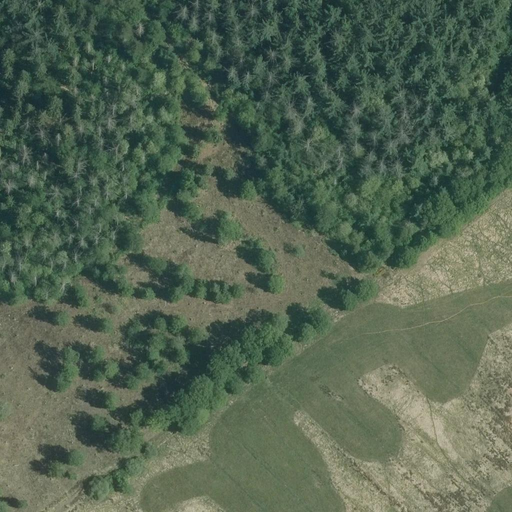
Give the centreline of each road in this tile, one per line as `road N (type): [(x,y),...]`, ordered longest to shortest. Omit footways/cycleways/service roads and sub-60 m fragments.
road 1 (track): [(511,166),(52,511)]
road 2 (track): [(202,87),(110,106),(36,72),(0,72)]
